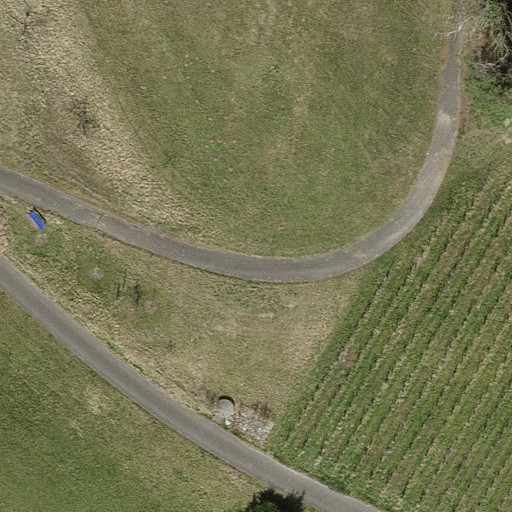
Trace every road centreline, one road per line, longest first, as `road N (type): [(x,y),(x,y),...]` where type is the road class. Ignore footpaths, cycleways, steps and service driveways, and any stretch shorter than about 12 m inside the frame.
road 1 (track): [(455,134),(429,207),(370,261),(288,282),(159,250),(0,183)]
road 2 (track): [(0,263),(98,359),(292,496),(328,511)]
road 3 (track): [(460,0),(455,134)]
